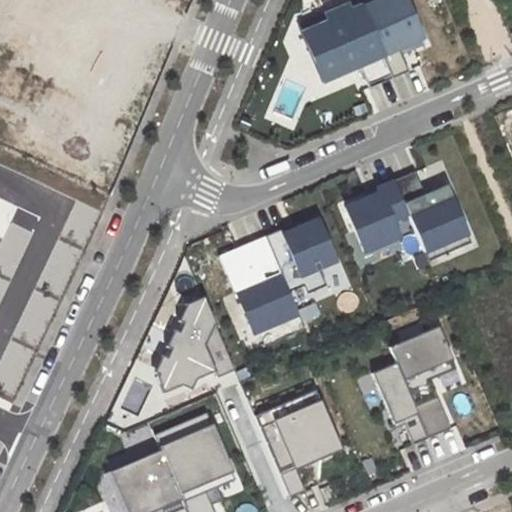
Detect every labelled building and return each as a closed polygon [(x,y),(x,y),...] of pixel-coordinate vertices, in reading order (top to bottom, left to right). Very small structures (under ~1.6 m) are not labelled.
[(349,10),(361,5),(359,0),(356,0),(347,4),(349,10)] [(376,0),(362,6),(392,77),(409,70),(401,52),(399,47),(423,37),(406,0),(376,0)] [(362,6),(361,5),(349,10),(347,4),(299,24),(315,62),(328,56),(336,74),(350,68),(348,63),(358,59),(369,87),(392,77),(362,6)] [(423,37),(399,47),(401,52),(425,42),(423,37)] [(328,56),(315,62),(323,79),(336,74),(328,56)] [(348,63),(350,68),(359,64),(358,59),(348,63)] [(439,160),(393,181),(429,261),(475,240),(439,160)] [(406,211),(392,180),(376,187),(378,192),(367,196),(370,202),(362,205),(360,200),(344,207),(364,250),(398,235),(391,219),(406,211)] [(370,202),(367,196),(360,200),(362,205),(370,202)] [(326,283),(319,266),(340,257),(323,216),(301,225),(300,222),(265,237),(279,271),(288,291),(305,284),(308,291),(326,283)] [(288,291),(279,271),(234,290),(253,335),(298,316),(288,291)] [(161,356),(153,372),(158,374),(156,378),(162,392),(180,385),(190,390),(195,379),(215,371),(218,377),(234,369),(202,297),(185,304),(179,319),(183,322),(178,333),(173,331),(166,345),(171,348),(166,359),(161,356)] [(438,328),(390,348),(397,363),(403,380),(451,360),(438,328)] [(417,413),(426,434),(446,426),(427,380),(454,368),(451,360),(403,380),(414,406),(417,413)] [(403,380),(397,363),(371,374),(391,423),(397,421),(417,413),(414,406),(403,380)] [(271,411),(254,418),(288,499),(305,492),(294,466),(334,450),(311,394),(271,411)] [(426,434),(417,413),(397,421),(407,443),(426,434)] [(212,511),(203,489),(235,475),(213,424),(181,437),(157,447),(159,451),(184,511),(212,511)] [(184,511),(159,451),(105,473),(121,511),(184,511)]
